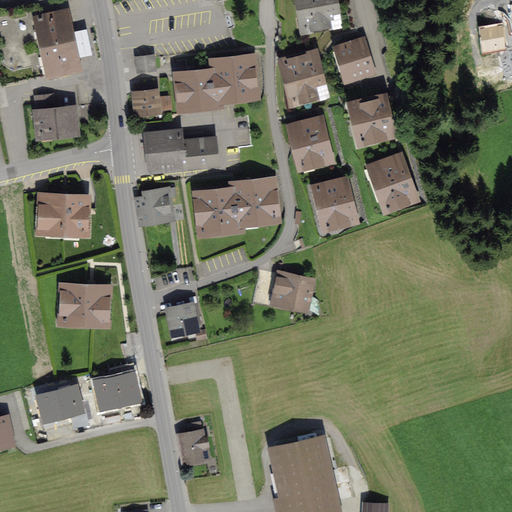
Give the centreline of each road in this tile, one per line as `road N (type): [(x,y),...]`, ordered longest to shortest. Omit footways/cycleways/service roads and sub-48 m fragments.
road 1 (residential): [(139,302),(262,265),(282,244),(290,213),(270,79),(269,0)]
road 2 (secondary): [(139,302),(178,511)]
road 3 (unknown): [(7,398),(28,447),(160,416)]
road 4 (secondary): [(118,146),(139,302)]
road 5 (secondary): [(99,0),(118,146)]
road 6 (residential): [(0,176),(118,146)]
